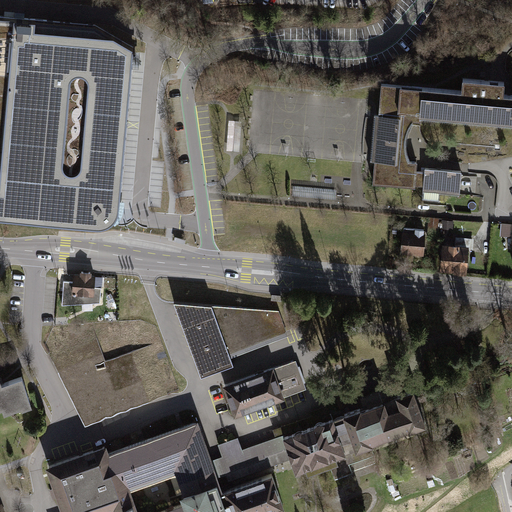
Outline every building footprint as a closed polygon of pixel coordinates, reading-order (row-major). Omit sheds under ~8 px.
[(0,19),(0,221),(97,230),(103,230),(108,228),(114,224),(117,219),(118,213),(133,51),(95,28),(0,19)] [(423,186),(424,174),(416,173),(417,162),(396,160),(398,141),(401,111),(421,113),(420,117),(511,125),(511,95),(504,95),(505,84),(499,83),(462,80),(461,91),(380,84),(377,115),(373,115),(370,138),(369,162),(374,162),(372,185),(414,188),(414,185),(423,186)] [(242,121),(228,120),(226,150),(240,151),(242,121)] [(424,174),(423,186),(423,192),(459,195),(461,171),(425,168),(424,174)] [(336,190),(295,187),(294,198),(336,201),(336,190)] [(423,230),(402,228),(400,252),(421,254),(423,230)] [(442,244),(439,271),(466,273),(468,246),(442,244)] [(73,276),(72,293),(94,295),(95,278),(91,277),(91,274),(80,274),(80,276),(73,276)] [(175,304),(200,373),(232,361),(229,352),(234,350),(286,331),(278,311),(175,304)] [(73,403),(85,426),(180,390),(162,341),(105,362),(91,324),(53,326),(45,346),(73,403)] [(240,381),(225,386),(235,413),(306,388),(296,361),(240,381)] [(0,405),(3,404),(5,410),(22,404),(23,407),(33,403),(23,374),(3,381),(0,373),(0,405)] [(217,457),(213,458),(218,474),(225,471),(228,478),(290,456),(295,471),(308,466),(310,472),(330,465),(334,478),(351,472),(348,464),(367,457),(364,448),(430,425),(417,388),(242,449),(237,436),(218,443),(222,455),(217,457)] [(63,509),(63,511),(104,511),(113,509),(113,511),(281,511),(284,511),(271,473),(224,490),(218,474),(213,458),(199,419),(106,451),(104,444),(47,464),(57,493),(63,509)]
